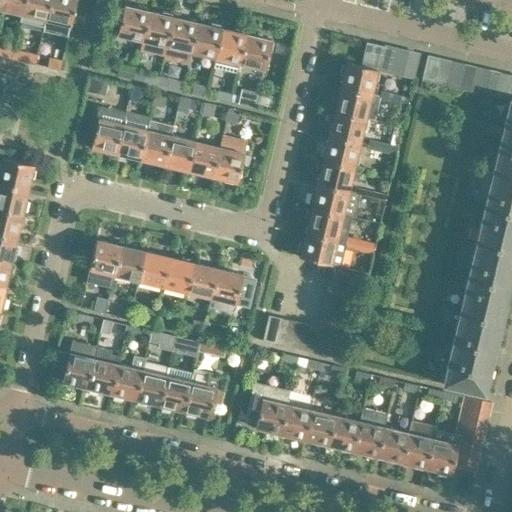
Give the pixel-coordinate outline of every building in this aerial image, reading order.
[(0,0),(0,8),(21,13),(24,0),(0,0)] [(45,19),(49,0),(24,0),(21,13),(45,19)] [(49,0),(45,19),(43,30),(67,36),(70,25),(75,0),(49,0)] [(141,40),(148,11),(146,10),(147,7),(138,5),(137,8),(123,5),(117,34),(141,40)] [(141,40),(139,50),(164,56),(166,45),(173,16),(171,16),(171,12),(163,10),(162,14),(148,11),(141,40)] [(190,51),(197,22),(195,22),(196,18),(187,16),(186,19),(173,16),(166,45),(164,56),(163,57),(188,63),(191,51),(190,51)] [(214,57),(221,28),(219,27),(220,24),(211,22),(210,25),(197,22),(190,51),(191,51),(214,57)] [(239,63),(245,33),(243,33),(244,30),(235,27),(234,31),(221,28),(214,57),(215,57),(213,67),(236,72),(239,63)] [(270,42),(270,39),(245,33),(239,63),(263,68),(268,50),(270,51),(272,42),(270,42)] [(341,63),(338,73),(342,74),(339,85),(373,93),(378,70),(384,45),(366,41),(360,64),(345,61),(344,64),(341,63)] [(0,54),(11,57),(13,48),(0,44),(0,54)] [(384,45),(378,70),(390,72),(395,48),(384,45)] [(38,53),(13,48),(11,57),(36,63),(38,53)] [(395,48),(390,72),(401,75),(407,51),(395,48)] [(407,51),(401,75),(413,78),(419,54),(407,51)] [(433,82),(439,58),(427,56),(422,79),(433,82)] [(62,60),(61,59),(50,57),(47,66),(60,69),(62,60)] [(445,85),(451,61),(439,58),(433,82),(445,85)] [(457,87),(463,64),(451,61),(445,85),(457,87)] [(469,90),(475,67),(463,64),(457,87),(469,90)] [(121,66),(119,75),(134,78),(136,69),(121,66)] [(481,93),(486,70),(475,67),(469,90),(481,93)] [(494,96),(499,73),(486,70),(481,93),(494,96)] [(157,84),(159,74),(145,71),(143,81),(157,84)] [(505,98),(511,75),(499,73),(494,96),(505,98)] [(105,95),(108,80),(89,75),(85,91),(105,95)] [(171,77),(168,87),(183,90),(185,80),(171,77)] [(140,101),(143,87),(143,86),(131,83),(128,98),(140,101)] [(194,83),(192,92),(206,95),(208,87),(194,83)] [(333,96),(330,106),(335,107),(334,110),(367,118),(374,119),(379,99),(380,95),(373,93),(339,85),(337,97),(333,96)] [(238,103),(254,107),(258,92),(241,88),(238,103)] [(164,107),(167,93),(167,92),(156,89),(152,104),(164,107)] [(218,89),(216,98),(231,101),(233,93),(218,89)] [(393,103),(395,93),(381,89),(380,95),(379,99),(393,103)] [(407,106),(410,96),(395,93),(393,103),(407,106)] [(188,112),(192,98),(180,95),(176,109),(188,112)] [(511,99),(510,99),(493,170),(511,174),(511,99)] [(212,118),(216,104),(204,101),(200,115),(212,118)] [(100,105),(90,146),(115,152),(125,112),(100,105)] [(237,124),(240,110),(240,109),(228,106),(224,121),(237,124)] [(149,118),(150,115),(126,109),(125,112),(115,152),(139,158),(149,118)] [(361,142),(367,118),(334,110),(333,113),(329,112),(327,121),(331,122),(328,134),(361,142)] [(173,124),(149,118),(139,158),(163,164),(170,134),(171,135),(173,124)] [(219,146),(211,175),(236,181),(246,139),(222,133),(219,146)] [(194,140),(171,135),(170,134),(163,164),(187,169),(194,140)] [(355,166),(361,142),(328,134),(325,146),(321,145),(319,154),(323,155),(322,158),(355,166)] [(381,151),(384,142),(369,138),(367,148),(381,151)] [(211,175),(219,146),(194,140),(187,169),(211,175)] [(396,154),(399,145),(384,142),(381,151),(396,154)] [(2,156),(0,165),(0,181),(27,188),(30,176),(33,177),(35,168),(32,167),(33,163),(2,156)] [(349,190),(355,166),(322,158),(322,161),(318,160),(316,170),(320,171),(317,183),(349,190)] [(511,249),(511,174),(493,170),(476,241),(511,249)] [(24,200),(27,188),(0,181),(0,207),(22,212),(22,209),(25,210),(28,200),(24,200)] [(359,197),(370,199),(372,191),(358,188),(357,192),(349,190),(317,183),(314,194),(310,193),(308,203),(312,204),(311,207),(351,216),(354,217),(359,197)] [(385,203),(387,194),(372,191),(370,199),(385,203)] [(21,215),(22,212),(0,207),(0,233),(16,237),(18,225),(22,226),(24,216),(21,215)] [(306,209),(304,218),(308,219),(306,231),(345,240),(347,235),(351,216),(311,207),(311,210),(306,209)] [(360,250),(363,239),(347,235),(345,240),(306,231),(303,242),(299,241),(297,251),(301,252),(300,255),(332,263),(341,265),(345,246),(360,250)] [(13,248),(16,237),(0,233),(0,258),(10,261),(10,258),(14,259),(16,249),(13,248)] [(114,274),(121,244),(96,238),(86,279),(112,285),(114,274)] [(372,252),(375,242),(363,239),(360,250),(372,252)] [(500,321),(511,269),(511,249),(476,241),(459,312),(500,321)] [(138,279),(145,250),(121,244),(114,274),(138,279)] [(162,285),(169,256),(145,250),(138,279),(162,285)] [(186,291),(193,262),(169,256),(162,285),(186,291)] [(9,264),(10,261),(0,258),(0,283),(4,285),(7,273),(10,274),(12,265),(9,264)] [(210,296),(217,268),(193,262),(186,291),(210,296)] [(355,282),(358,270),(332,264),(329,276),(355,282)] [(211,297),(208,306),(228,311),(232,309),(234,307),(235,303),(248,306),(254,278),(242,275),(242,274),(217,268),(210,296),(211,297)] [(355,282),(329,276),(326,289),(352,295),(355,282)] [(349,307),(352,295),(326,289),(323,301),(349,307)] [(97,295),(94,309),(105,312),(108,298),(97,295)] [(122,301),(118,315),(130,318),(133,304),(122,301)] [(346,319),(349,307),(323,301),(320,313),(346,319)] [(146,307),(142,321),(154,324),(157,310),(146,307)] [(92,324),(94,316),(94,315),(79,312),(77,320),(92,324)] [(483,392),(500,321),(459,312),(442,383),(483,392)] [(170,313),(166,327),(178,330),(182,316),(170,313)] [(346,319),(320,313),(318,325),(344,332),(346,319)] [(275,342),(281,317),(268,314),(262,339),(275,342)] [(288,345),(294,320),(281,317),(275,342),(288,345)] [(116,329),(118,322),(118,321),(103,318),(101,326),(116,329)] [(194,318),(190,333),(202,335),(206,321),(194,318)] [(300,348),(306,323),(294,320),(288,345),(300,348)] [(140,336),(142,328),(142,327),(127,323),(125,332),(140,336)] [(338,357),(344,332),(318,325),(306,323),(300,348),(338,357)] [(164,341),(166,333),(166,332),(151,329),(149,338),(164,341)] [(176,336),(172,350),(196,355),(198,349),(200,341),(176,335),(176,336)] [(94,357),(94,358),(97,346),(72,340),(65,369),(62,368),(60,378),(63,378),(62,381),(87,387),(94,357)] [(213,352),(215,345),(215,344),(200,341),(198,349),(213,352)] [(297,364),(299,356),(284,352),(282,361),(297,364)] [(144,361),(145,361),(146,356),(134,353),(131,366),(118,363),(111,392),(114,393),(114,396),(122,398),(123,395),(135,398),(144,361)] [(111,392),(118,363),(94,358),(94,357),(87,387),(89,387),(89,390),(98,392),(98,389),(111,392)] [(321,370),(323,362),(323,361),(308,358),(306,366),(321,370)] [(160,404),(168,366),(145,361),(144,361),(135,398),(138,399),(137,401),(146,403),(147,401),(160,404)] [(345,376),(347,368),(347,367),(332,363),(330,372),(345,376)] [(184,409),(193,371),(168,366),(160,404),(162,404),(161,407),(170,409),(171,406),(184,409)] [(193,371),(184,409),(186,410),(185,413),(194,415),(195,412),(209,415),(212,401),(220,403),(223,389),(226,376),(218,374),(193,368),(193,371)] [(369,381),(370,373),(371,372),(356,369),(354,378),(369,381)] [(396,378),(380,375),(378,384),(394,387),(396,378)] [(277,431),(280,432),(287,403),(290,389),(254,380),(244,421),(247,422),(247,420),(256,422),(255,426),(269,429),(268,432),(277,434),(277,431)] [(418,393),(420,385),(420,384),(405,380),(403,389),(418,393)] [(441,398),(443,390),(429,386),(427,395),(441,398)] [(456,402),(458,394),(458,393),(443,390),(441,398),(456,402)] [(488,415),(491,402),(462,395),(459,408),(488,415)] [(304,438),(311,409),(287,403),(280,432),(293,435),(292,437),(301,440),(302,437),(304,438)] [(384,424),(385,425),(387,412),(362,406),(359,420),(352,449),(366,452),(365,455),(374,457),(375,454),(376,455),(384,424)] [(485,428),(488,415),(459,408),(456,421),(485,428)] [(328,443),(335,414),(311,409),(304,438),(317,441),(316,443),(326,445),(326,443),(328,443)] [(352,449),(359,420),(335,414),(328,443),(342,446),(341,449),(350,451),(351,449),(352,449)] [(434,428),(435,428),(436,424),(411,418),(408,430),(400,463),(422,468),(423,466),(425,466),(434,428)] [(482,440),(485,428),(456,421),(453,432),(453,433),(482,440)] [(400,463),(408,430),(385,425),(384,424),(376,455),(390,458),(389,461),(400,463)] [(475,470),(482,440),(453,433),(453,432),(435,428),(434,428),(425,466),(439,469),(438,472),(447,474),(447,471),(449,472),(451,465),(475,470)]
